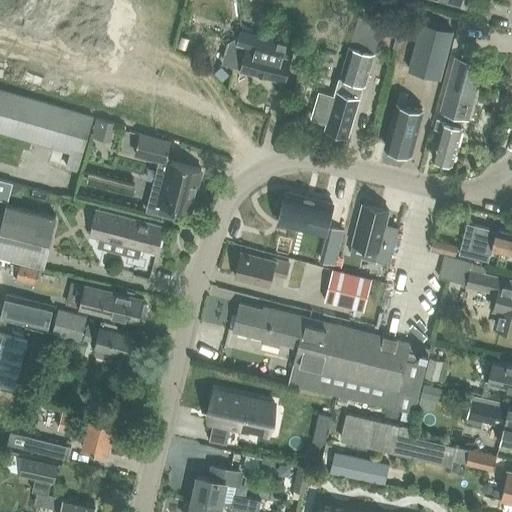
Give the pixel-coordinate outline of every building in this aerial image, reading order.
[(365,86),(367,81),(383,27),(359,19),(326,130),(348,136),(363,86),(365,86)] [(422,23),(409,70),(440,78),(452,31),(422,23)] [(293,44),(240,31),(237,41),(235,40),(233,45),(228,44),(223,63),(241,67),(241,70),(283,81),(292,50),(293,44)] [(293,44),(292,50),(301,52),(303,43),(294,40),(293,44)] [(468,120),(479,81),(483,65),(457,59),(442,113),(447,114),(445,122),(442,121),(442,119),(437,118),(434,128),(440,130),(432,158),(452,163),(462,127),(461,127),(463,119),(468,120)] [(214,74),(222,82),(228,75),(220,67),(214,74)] [(0,88),(0,131),(53,147),(48,162),(78,170),(82,156),(93,117),(0,88)] [(422,109),(396,103),(385,146),(410,153),(422,109)] [(98,117),(92,135),(108,139),(114,122),(98,117)] [(0,134),(0,162),(17,167),(24,142),(0,134)] [(140,134),(135,153),(160,160),(157,171),(167,173),(162,190),(153,188),(147,210),(174,218),(177,208),(190,211),(201,169),(166,160),(171,142),(140,134)] [(13,183),(10,194),(16,195),(22,192),(23,186),(13,183)] [(332,203),(285,193),(277,223),(324,235),(332,203)] [(387,221),(391,203),(365,197),(355,236),(379,242),(377,252),(391,255),(399,224),(387,221)] [(6,204),(0,229),(0,255),(44,266),(56,217),(6,204)] [(157,253),(163,227),(97,210),(90,235),(157,253)] [(511,253),(511,234),(477,225),(473,238),(464,236),(459,254),(489,262),(491,253),(493,248),(511,253)] [(331,226),(327,243),(340,246),(344,230),(331,226)] [(431,238),(428,248),(453,254),(456,244),(431,238)] [(272,263),(265,261),(240,254),(233,279),(269,288),(272,275),(285,278),(289,262),(273,258),(272,263)] [(511,280),(484,274),(485,268),(452,260),(446,279),(467,284),(466,287),(496,295),(493,309),(498,310),(494,328),(511,332),(511,280)] [(20,264),(15,280),(33,285),(37,269),(20,264)] [(333,269),(325,300),(364,310),(371,279),(333,269)] [(145,304),(142,303),(143,299),(87,286),(81,308),(138,321),(139,318),(142,318),(145,318),(148,306),(145,304)] [(7,293),(1,317),(48,328),(54,305),(7,293)] [(271,311),(240,304),(233,331),(299,346),(290,382),(414,412),(430,348),(376,333),(271,308),(271,311)] [(61,310),(55,334),(80,341),(81,338),(97,342),(94,352),(96,356),(106,358),(111,355),(112,352),(126,356),(132,332),(117,329),(118,324),(103,320),(100,329),(84,325),(87,316),(61,310)] [(28,341),(0,333),(0,386),(13,391),(28,341)] [(428,357),(423,376),(437,380),(441,360),(428,357)] [(511,363),(492,359),(486,384),(511,389),(511,363)] [(422,383),(419,395),(440,400),(443,388),(422,383)] [(267,434),(274,402),(215,390),(211,412),(210,419),(209,419),(209,421),(213,422),(209,440),(227,443),(230,426),(267,434)] [(507,408),(487,403),(488,402),(472,398),(466,423),(482,427),(483,420),(505,426),(500,444),(511,447),(511,404),(508,403),(507,408)] [(386,408),(385,415),(395,418),(397,410),(386,408)] [(78,416),(64,412),(61,423),(75,427),(74,430),(87,434),(84,448),(106,454),(114,425),(91,419),(92,418),(78,415),(78,416)] [(347,413),(341,439),(393,451),(397,433),(399,425),(347,413)] [(71,446),(11,431),(7,444),(68,459),(71,446)] [(416,437),(412,456),(451,464),(452,459),(494,469),(497,455),(416,437)] [(334,451),(330,472),(385,484),(389,463),(334,451)] [(23,454),(19,474),(35,477),(51,481),(54,481),(59,461),(23,454)] [(197,476),(192,500),(221,506),(222,505),(230,507),(230,508),(244,511),(251,511),(258,511),(261,501),(234,495),(238,470),(212,465),(208,478),(197,476)] [(511,501),(511,471),(508,470),(501,499),(511,501)] [(35,477),(32,489),(37,490),(35,503),(62,510),(61,511),(93,511),(95,505),(46,493),(46,492),(48,493),(51,481),(35,477)] [(219,511),(221,506),(192,500),(189,511),(219,511)]
